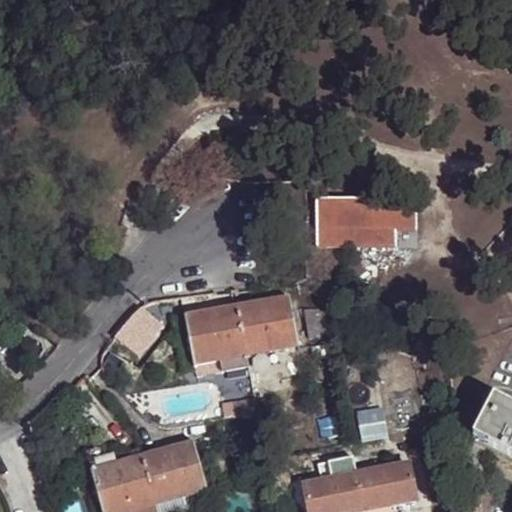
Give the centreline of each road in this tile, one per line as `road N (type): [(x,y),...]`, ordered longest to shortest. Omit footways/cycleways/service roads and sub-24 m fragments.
road 1 (track): [(166,268),(134,243),(173,151),(205,127),(228,121),(310,129),(432,166),(511,177)]
road 2 (residential): [(216,235),(116,307),(24,408),(0,421)]
